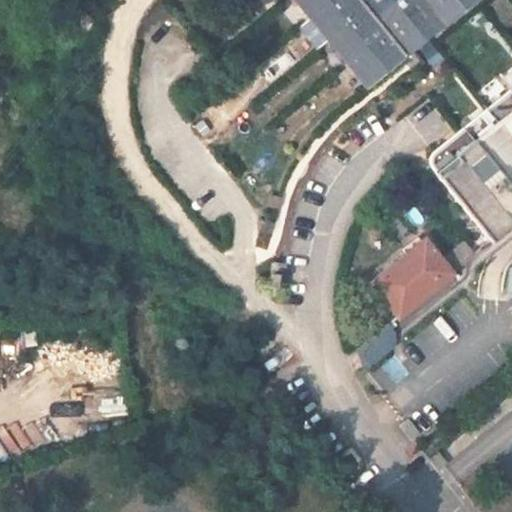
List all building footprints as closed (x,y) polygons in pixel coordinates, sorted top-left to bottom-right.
[(293,0),(375,98),(497,0),(293,0)] [(473,138),(456,151),(466,164),(444,181),(502,252),(511,243),(511,124),(481,148),(473,138)] [(387,287),(399,303),(394,308),(409,328),(464,285),(435,250),(387,287)] [(288,271),(280,271),(279,294),(293,293),(294,271),(288,271)] [(370,368),(402,342),(385,322),(353,347),(370,368)]
